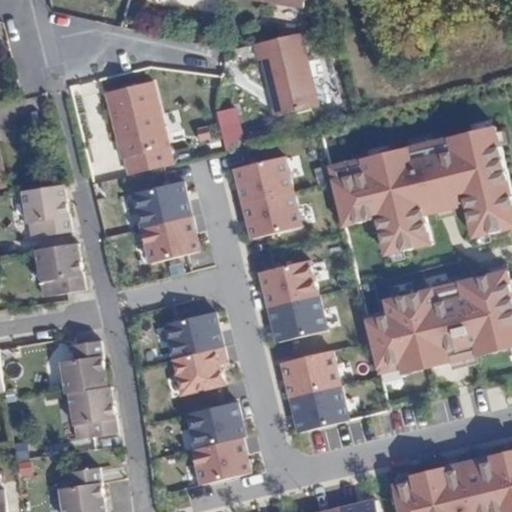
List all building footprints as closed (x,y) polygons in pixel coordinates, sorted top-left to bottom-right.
[(302,34),(256,45),(260,60),(264,59),(273,95),(278,115),(319,105),(302,34)] [(155,81),(113,91),(119,115),(125,139),(119,140),(124,158),(171,147),(155,81)] [(119,115),(113,91),(108,92),(119,140),(125,139),(119,115)] [(511,205),(493,125),(331,163),(346,226),(381,217),(391,262),(436,252),(427,216),(448,211),(469,206),(478,244),(511,236),(511,205)] [(200,139),(211,136),(208,127),(197,129),(200,139)] [(171,147),(124,158),(128,177),(175,166),(171,147)] [(287,158),(241,169),(245,186),(249,202),(296,191),(287,158)] [(138,195),(147,228),(190,217),(186,201),(181,184),(138,195)] [(71,208),(67,185),(26,192),(33,238),(74,232),(71,208)] [(296,191),(249,202),(254,221),(258,239),(305,227),(296,191)] [(195,237),(190,217),(147,228),(156,265),(200,254),(195,237)] [(45,296),(87,290),(84,267),(81,243),(38,250),(45,296)] [(312,260),(268,271),(273,290),(276,306),(321,295),(312,260)] [(366,309),(385,386),(454,369),(511,354),(511,283),(510,274),(366,309)] [(321,295),(276,306),(281,323),(285,342),(329,331),(321,295)] [(217,330),(212,311),(169,321),(177,358),(221,348),(217,330)] [(69,394),(73,394),(110,388),(106,360),(102,341),(77,346),(80,360),(64,363),(69,394)] [(221,348),(177,358),(186,394),(222,385),(219,374),(217,365),(224,363),(221,348)] [(334,351),(291,362),(295,380),(300,397),(343,386),(334,351)] [(343,386),(300,397),(305,417),(308,432),(351,422),(343,386)] [(81,441),(121,434),(117,408),(113,387),(110,388),(73,394),(81,441)] [(189,415),(197,450),(246,438),(242,421),(238,404),(189,415)] [(197,450),(205,485),(255,474),(251,456),(246,438),(197,450)] [(416,481),(395,486),(401,511),(511,511),(511,452),(415,476),(416,481)] [(108,511),(106,497),(102,468),(75,472),(77,488),(63,490),(66,511),(108,511)] [(360,502),(342,506),(343,511),(383,511),(380,497),(360,502)] [(0,511),(9,511),(8,501),(0,502),(0,511)]
